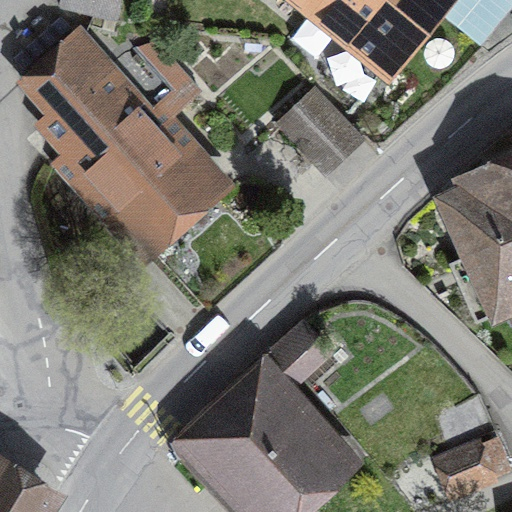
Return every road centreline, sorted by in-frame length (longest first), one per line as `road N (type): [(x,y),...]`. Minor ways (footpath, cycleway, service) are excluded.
road 1 (tertiary): [(118,452),(351,227)]
road 2 (residential): [(0,153),(59,426)]
road 3 (residential): [(351,227),(511,377)]
road 4 (tertiary): [(351,227),(511,83)]
